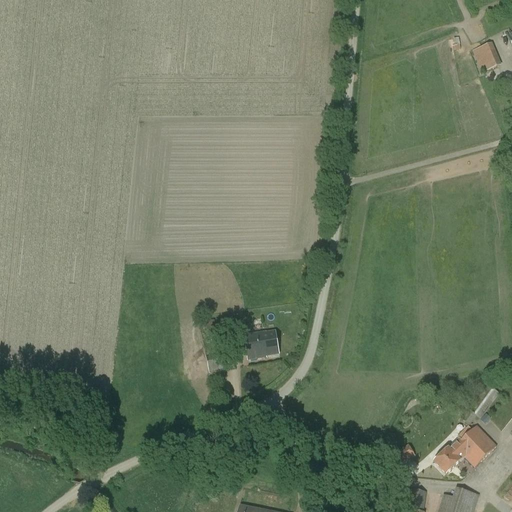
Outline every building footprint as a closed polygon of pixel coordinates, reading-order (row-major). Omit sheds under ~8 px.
[(501,66),(492,44),(473,52),(482,74),(501,66)] [(220,320),(222,337),(235,335),(233,318),(220,320)] [(262,358),(279,355),(275,333),(266,334),(244,337),(248,361),(262,359),(262,358)] [(226,368),(222,354),(206,359),(209,372),(226,368)] [(461,420),(470,427),(476,418),(480,420),(499,395),(488,386),(461,420)] [(465,459),(487,438),(477,427),(462,442),(460,440),(449,450),(434,464),(446,476),(461,463),(465,459)] [(497,448),(487,438),(465,459),(474,470),(497,448)] [(397,466),(414,456),(409,447),(392,457),(397,466)] [(456,489),(452,499),(443,496),(438,511),(474,511),(479,496),(456,489)] [(423,511),(427,493),(406,490),(402,511),(423,511)]
